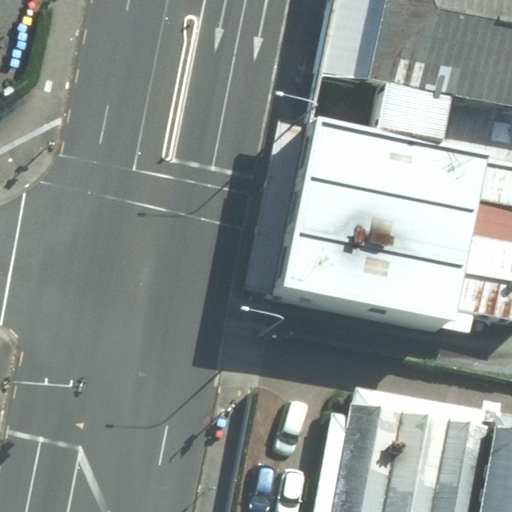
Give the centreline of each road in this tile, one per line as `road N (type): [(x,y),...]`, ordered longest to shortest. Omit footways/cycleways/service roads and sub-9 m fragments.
road 1 (primary): [(228,0),(234,39),(199,196),(125,300)]
road 2 (primary): [(125,300),(109,176),(147,23),(161,0)]
road 3 (primary): [(125,300),(83,511)]
road 4 (primary): [(0,275),(125,300)]
